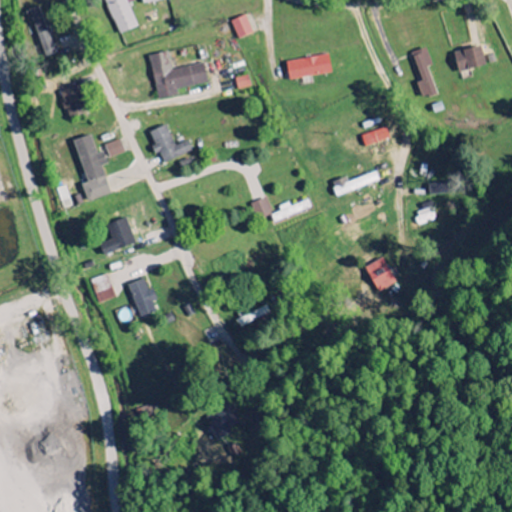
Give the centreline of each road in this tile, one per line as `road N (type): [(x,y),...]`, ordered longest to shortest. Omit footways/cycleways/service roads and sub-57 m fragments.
road 1 (residential): [(115,511),(97,391),(46,244),(0,66)]
road 2 (residential): [(68,0),(192,280),(243,358)]
road 3 (residential): [(293,0),(425,0)]
